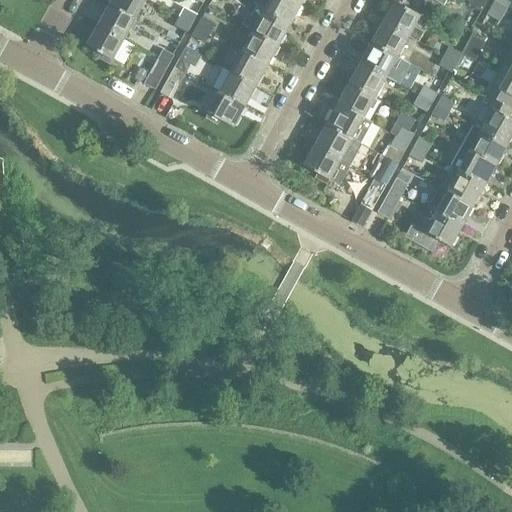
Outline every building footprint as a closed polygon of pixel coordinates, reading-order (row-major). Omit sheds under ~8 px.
[(111,0),(110,4),(136,19),(145,0),(111,0)] [(301,5),(291,0),(270,0),(265,10),(264,11),(290,25),(301,5)] [(487,2),(483,0),(471,0),(469,4),(482,11),(487,2)] [(494,0),(492,5),(505,12),(509,3),(504,0),(494,0)] [(395,1),(383,22),(409,36),(408,37),(418,42),(424,32),(414,26),(420,15),(395,1)] [(98,25),(124,40),(136,19),(110,4),(98,25)] [(253,32),(278,46),(290,25),(264,11),(265,10),(256,5),(251,15),(247,13),(241,24),(254,31),(253,32)] [(505,12),(492,5),(487,13),(500,21),(505,12)] [(179,17),(192,24),(197,14),(184,7),(179,17)] [(192,24),(179,17),(174,25),(187,32),(192,24)] [(197,27),(209,34),(214,24),(202,17),(197,27)] [(398,56),(408,37),(409,36),(383,22),(372,42),(398,56)] [(124,40),(98,25),(86,46),(100,54),(98,58),(110,65),(112,60),(113,61),(124,40)] [(209,34),(197,27),(192,35),(205,42),(209,34)] [(242,52),(267,66),(278,46),(253,32),(242,52)] [(467,43),(480,51),(485,42),(472,34),(467,43)] [(398,56),(372,42),(361,63),(386,77),(386,78),(394,82),(397,75),(390,71),(398,56)] [(462,53),(451,48),(449,47),(444,56),(456,63),(461,54),(474,61),(480,51),(467,43),(462,53)] [(511,45),(502,64),(511,69),(511,45)] [(157,59),(169,65),(174,55),(163,49),(157,59)] [(230,72),(256,86),(267,66),(242,52),(230,72)] [(456,63),(444,56),(439,65),(451,72),(456,63)] [(174,68),(185,74),(191,64),(179,58),(174,68)] [(169,65),(157,59),(144,83),(155,90),(169,65)] [(375,98),(386,78),(386,77),(361,63),(349,83),(375,98)] [(484,93),(494,98),(511,107),(511,69),(502,64),(491,84),(489,84),(484,93)] [(185,74),(174,68),(160,92),(172,99),(185,74)] [(219,93),(245,107),(256,86),(230,72),(219,93)] [(338,104),(364,118),(375,98),(349,83),(338,104)] [(419,95),(431,102),(437,93),(424,86),(419,95)] [(245,107),(219,93),(205,118),(217,124),(220,120),(233,127),(245,107)] [(431,102),(419,95),(414,105),(426,112),(431,102)] [(437,105),(449,112),(454,103),(442,96),(437,105)] [(493,110),(482,130),(507,144),(511,135),(511,120),(508,118),(511,109),(511,107),(494,98),(489,108),(493,110)] [(372,123),(364,118),(338,104),(327,124),(352,138),(352,139),(360,144),(372,123)] [(449,112),(437,105),(431,115),(444,122),(449,112)] [(327,124),(315,145),(341,159),(352,139),(352,138),(327,124)] [(461,146),(496,165),(507,144),(482,130),(473,125),(461,146)] [(396,136),(409,143),(414,134),(401,127),(396,136)] [(409,143),(396,136),(391,146),(404,152),(409,143)] [(414,146),(426,153),(432,143),(419,137),(414,146)] [(339,184),(350,164),(341,159),(315,145),(304,166),(317,173),(314,178),(327,185),(330,179),(339,184)] [(426,153),(414,146),(409,155),(421,162),(426,153)] [(459,171),(484,186),(496,165),(461,146),(450,166),(459,171)] [(380,168),(391,175),(397,164),(388,159),(386,157),(380,168)] [(375,178),(386,184),(391,175),(380,168),(375,178)] [(447,192),(473,206),(484,186),(459,171),(447,192)] [(386,184),(375,178),(360,203),(361,203),(372,210),(386,184)] [(391,187),(403,193),(408,184),(396,178),(391,187)] [(403,193),(391,187),(377,212),(389,219),(403,193)] [(428,208),(436,212),(462,226),(473,206),(447,192),(441,203),(433,199),(428,208)] [(372,210),(361,203),(351,221),(362,228),(372,210)] [(462,226),(436,212),(426,231),(412,224),(405,237),(433,253),(440,241),(451,247),(462,226)] [(256,472),(268,451),(243,436),(238,444),(218,432),(210,444),(256,472)] [(236,511),(132,450),(101,502),(118,511),(236,511)]
